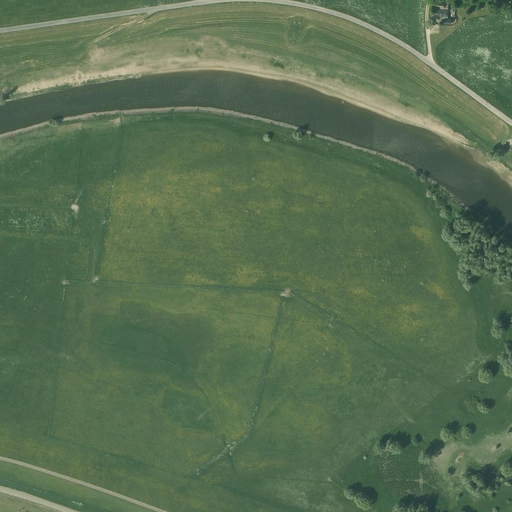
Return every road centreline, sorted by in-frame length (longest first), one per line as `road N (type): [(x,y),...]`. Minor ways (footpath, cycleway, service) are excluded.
road 1 (unclassified): [(283,0),(377,28),(511,121)]
road 2 (unclassified): [(0,28),(208,0)]
